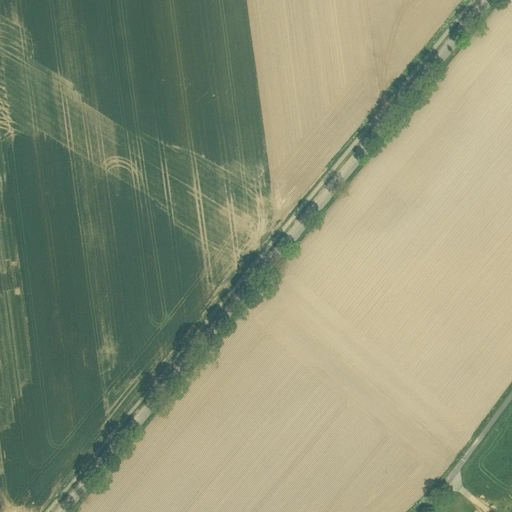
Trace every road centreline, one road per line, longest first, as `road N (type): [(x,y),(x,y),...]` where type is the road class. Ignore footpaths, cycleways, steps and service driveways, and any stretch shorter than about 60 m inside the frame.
road 1 (unclassified): [(489,0),(63,511)]
road 2 (unclassified): [(422,511),(511,396)]
